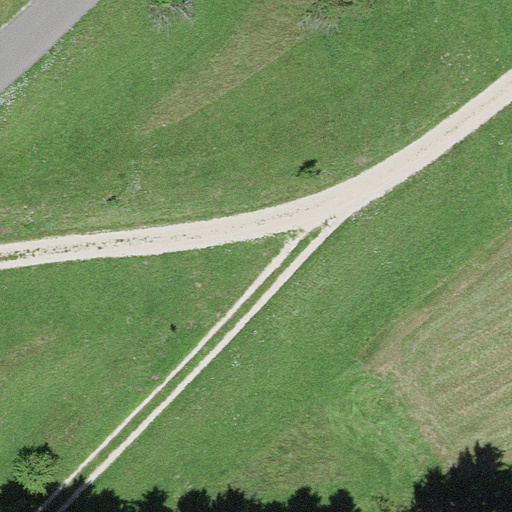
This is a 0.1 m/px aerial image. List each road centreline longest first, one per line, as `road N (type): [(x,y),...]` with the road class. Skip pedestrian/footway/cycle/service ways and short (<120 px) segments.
road 1 (track): [(511,89),(459,135),(336,204),(248,230),(0,260)]
road 2 (track): [(336,204),(32,511)]
